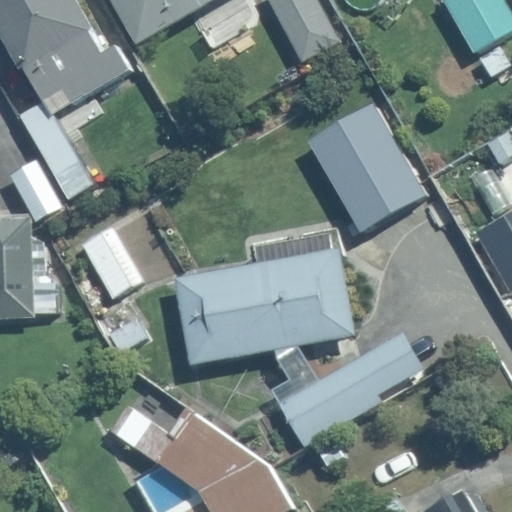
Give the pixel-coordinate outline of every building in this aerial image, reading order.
[(96,10),(89,15),(79,0),(0,0),(0,19),(25,60),(0,75),(64,180),(91,163),(63,118),(135,74),(96,10)] [(118,0),(146,45),(196,14),(217,49),(267,19),(255,0),(118,0)] [(323,0),(275,0),(312,62),(348,41),(323,0)] [(449,0),(448,1),(450,5),(480,55),(511,35),(511,3),(510,0),(449,0)] [(315,140),(318,146),(370,234),(432,198),(377,104),(315,140)] [(70,209),(67,204),(41,160),(15,176),(44,225),(70,209)] [(511,286),(511,219),(483,236),(511,286)] [(0,319),(38,319),(36,221),(0,221),(0,319)] [(85,245),(87,248),(120,301),(150,283),(115,227),(85,245)] [(260,248),(263,265),(180,280),(195,366),(279,351),(296,379),(276,391),(313,453),(438,380),(409,330),(323,381),(303,347),(363,336),(355,291),(344,233),(260,248)] [(251,473),(262,461),(193,413),(178,434),(169,428),(180,412),(148,389),(118,432),(208,495),(217,511),(296,511),(298,511),(281,487),(268,494),(251,473)] [(483,511),(470,489),(433,511),(483,511)] [(409,511),(395,492),(368,511),(409,511)]
